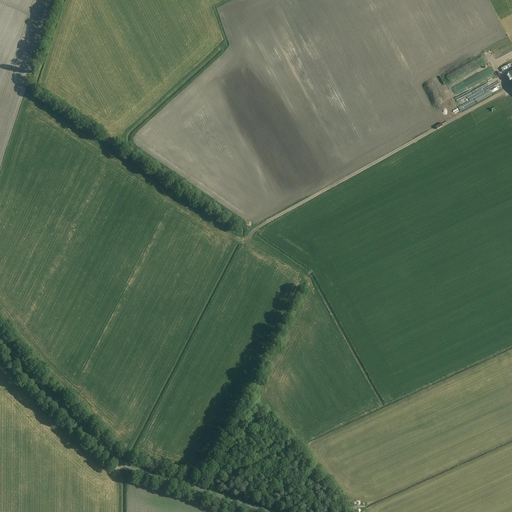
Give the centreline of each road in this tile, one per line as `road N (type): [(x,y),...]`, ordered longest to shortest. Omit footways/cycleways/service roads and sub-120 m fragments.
road 1 (unclassified): [(270,511),(114,456),(0,335)]
road 2 (track): [(508,87),(237,238)]
